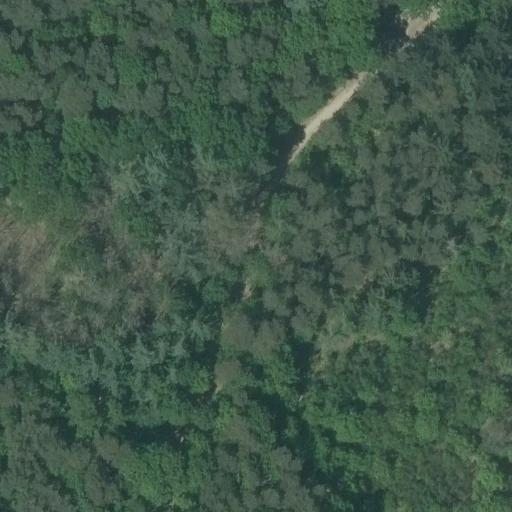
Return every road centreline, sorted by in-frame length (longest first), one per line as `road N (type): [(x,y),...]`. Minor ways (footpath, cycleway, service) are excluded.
road 1 (track): [(221,343),(275,157),(465,0)]
road 2 (track): [(166,511),(221,343)]
